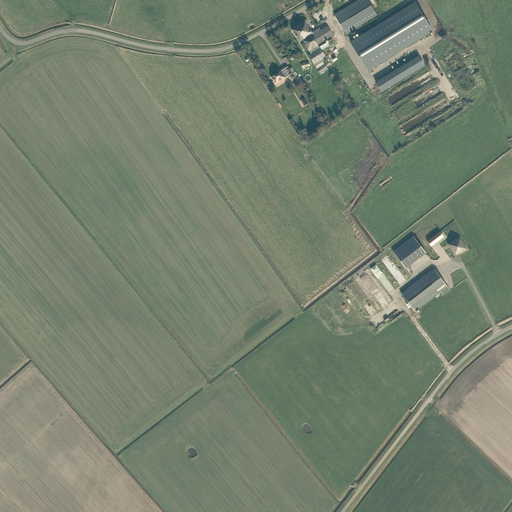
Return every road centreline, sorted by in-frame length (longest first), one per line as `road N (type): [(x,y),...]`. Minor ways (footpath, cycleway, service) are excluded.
road 1 (unclassified): [(0,27),(21,44),(87,31),(211,50),(232,47),(316,0)]
road 2 (unclassified): [(336,511),(454,368),(511,326)]
